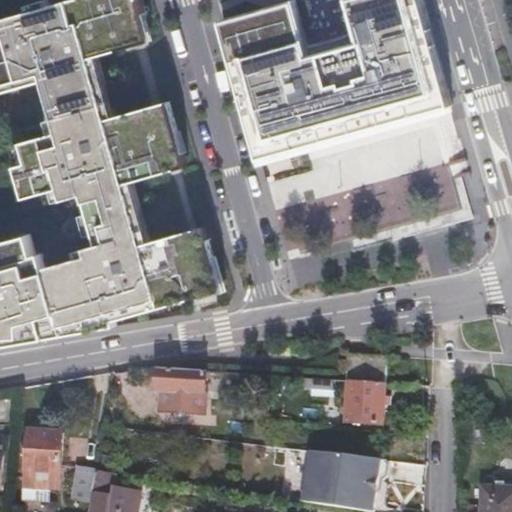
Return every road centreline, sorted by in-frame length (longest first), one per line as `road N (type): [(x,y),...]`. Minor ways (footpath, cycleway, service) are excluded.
road 1 (residential): [(195,0),(275,322)]
road 2 (secondary): [(0,370),(275,322)]
road 3 (secondary): [(275,322),(511,288)]
road 4 (secondary): [(511,187),(460,0)]
road 5 (residential): [(439,511),(442,385)]
